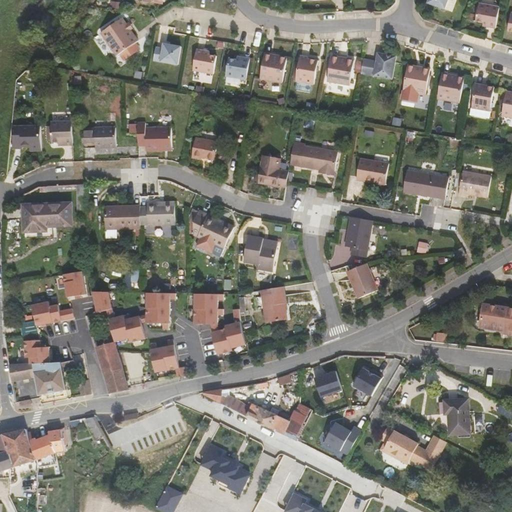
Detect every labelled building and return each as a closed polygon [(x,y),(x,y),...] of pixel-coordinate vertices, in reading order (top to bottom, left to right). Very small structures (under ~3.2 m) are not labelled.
[(133,0),(132,7),(151,11),(153,2),(155,2),(154,0),(133,0)] [(297,0),(298,9),(320,8),(319,0),(297,0)] [(443,0),(424,0),(419,12),(437,18),(443,0)] [(491,16),(470,13),(467,31),(474,32),(474,36),(486,37),(491,16)] [(511,24),(502,22),(499,40),(507,41),(506,45),(511,45),(511,24)] [(130,46),(122,36),(119,31),(115,26),(96,38),(110,59),(113,57),(127,48),(130,46)] [(127,48),(113,57),(117,64),(132,55),(127,48)] [(169,53),(152,50),(151,55),(144,54),(142,68),(166,72),(169,53)] [(198,58),(185,56),(181,77),(203,80),(206,63),(198,61),(198,58)] [(276,66),(254,61),(248,87),(271,91),(276,66)] [(345,67),(321,61),(316,88),(340,93),(345,67)] [(386,66),(367,62),(364,85),(382,89),(386,66)] [(239,65),(226,63),(225,66),(218,64),(216,82),(235,86),(239,65)] [(297,66),(289,65),(284,89),(303,93),(307,70),(297,68),(297,66)] [(420,78),(397,74),(393,101),(415,104),(420,78)] [(455,88),(433,84),(427,109),(449,114),(455,88)] [(477,94),(466,92),(461,117),(480,121),(484,97),(477,96),(477,94)] [(511,115),(511,104),(496,101),(492,126),(509,130),(511,115)] [(139,116),(131,116),(132,135),(140,136),(140,140),(163,140),(163,118),(139,118),(139,116)] [(25,144),(25,119),(6,119),(5,142),(15,142),(16,139),(22,139),(23,143),(25,144)] [(35,144),(35,119),(25,119),(25,144),(35,144)] [(63,119),(51,119),(50,139),(58,140),(63,141),(66,141),(65,119),(63,119)] [(111,127),(76,126),(75,146),(110,147),(111,127)] [(209,139),(186,135),(182,155),(194,157),(195,155),(204,157),(209,139)] [(332,157),(287,148),(283,167),(329,176),(332,157)] [(247,183),(277,191),(278,186),(281,173),(270,171),(273,161),(254,156),(247,183)] [(383,165),(356,159),(352,176),(366,178),(365,180),(379,183),(383,165)] [(444,184),(403,174),(398,195),(439,204),(444,184)] [(485,180),(457,176),(452,202),(460,203),(461,199),(481,203),(485,180)] [(89,213),(87,186),(78,186),(79,214),(89,213)] [(78,226),(78,221),(77,200),(29,202),(30,235),(52,234),(59,234),(59,226),(78,226)] [(149,208),(145,208),(145,229),(150,227),(179,225),(179,202),(167,201),(168,203),(150,204),(150,208),(149,208)] [(106,206),(108,230),(118,229),(145,229),(145,208),(140,205),(106,206)] [(235,228),(202,211),(196,222),(196,235),(224,247),(235,228)] [(357,263),(365,224),(342,220),(336,250),(342,251),(340,260),(357,263)] [(118,229),(108,230),(108,239),(118,238),(118,231),(118,229)] [(241,250),(271,256),(273,248),(257,244),(258,240),(245,237),(241,250)] [(266,271),(271,256),(241,250),(238,263),(266,271)] [(463,251),(454,256),(459,265),(468,260),(463,251)] [(141,289),(140,268),(126,269),(126,289),(141,289)] [(66,299),(87,295),(82,271),(62,275),(66,299)] [(373,297),(363,272),(359,271),(348,276),(343,278),(355,304),(373,297)] [(288,288),(264,292),(270,325),(293,321),(288,288)] [(96,315),(112,312),(109,291),(92,294),(96,315)] [(146,325),(170,325),(170,294),(145,295),(146,325)] [(194,324),(220,325),(221,310),(217,310),(218,296),(194,295),(194,324)] [(74,319),(72,309),(59,311),(58,305),(50,306),(49,302),(33,305),(36,321),(37,326),(74,319)] [(235,325),(210,331),(216,354),(247,347),(238,309),(231,310),(235,325)] [(127,314),(111,319),(118,341),(132,337),(133,343),(148,338),(142,314),(128,318),(127,314)] [(499,335),(497,340),(497,342),(510,345),(510,341),(511,341),(511,319),(478,314),(475,331),(499,335)] [(21,323),(22,333),(38,331),(37,326),(36,321),(21,323)] [(400,330),(409,345),(422,346),(409,325),(400,330)] [(474,336),(497,340),(499,335),(475,331),(474,336)] [(96,341),(109,387),(118,386),(129,384),(118,346),(115,336),(96,341)] [(151,348),(153,373),(178,370),(175,346),(151,348)] [(316,368),(315,362),(301,366),(305,373),(316,368)] [(69,393),(65,365),(38,365),(40,376),(43,398),(69,393)] [(366,367),(355,386),(374,397),(385,378),(366,367)] [(290,378),(288,371),(274,375),(277,382),(290,378)] [(346,391),(339,371),(317,378),(323,398),(346,391)] [(81,381),(83,396),(93,395),(90,379),(81,381)] [(277,434),(285,418),(250,400),(246,405),(218,389),(199,394),(277,434)] [(295,402),(285,418),(277,434),(320,456),(326,442),(336,423),(295,402)] [(476,437),(475,404),(452,403),(452,419),(457,419),(457,437),(476,437)] [(105,432),(96,416),(82,419),(95,437),(105,432)] [(46,429),(52,447),(60,444),(60,436),(62,435),(61,421),(46,423),(46,429)] [(336,423),(326,442),(352,455),(364,431),(358,428),(355,433),(336,423)] [(8,463),(31,454),(27,437),(23,424),(11,427),(0,429),(8,463)] [(400,462),(402,459),(377,446),(387,429),(380,425),(374,437),(378,439),(373,448),(400,462)] [(8,463),(0,429),(0,465),(6,464),(8,463)] [(31,454),(32,462),(51,457),(48,448),(52,447),(46,429),(27,437),(31,454)] [(411,442),(387,429),(377,446),(402,459),(403,457),(424,468),(433,451),(421,444),(419,449),(410,444),(411,442)] [(427,433),(421,444),(433,451),(439,439),(427,433)] [(198,465),(207,447),(204,445),(195,464),(198,465)] [(234,493),(243,474),(231,468),(222,464),(224,460),(214,455),(216,451),(207,447),(198,465),(207,470),(204,475),(214,479),(212,483),(221,488),(222,487),(234,493)] [(233,465),(224,460),(222,464),(231,468),(233,465)] [(171,489),(158,511),(160,511),(178,511),(187,498),(171,489)] [(281,511),(282,511),(291,494),(288,492),(278,511),(281,511)] [(307,511),(306,511),(307,507),(298,503),(300,499),(291,494),(282,511),(307,511)]
